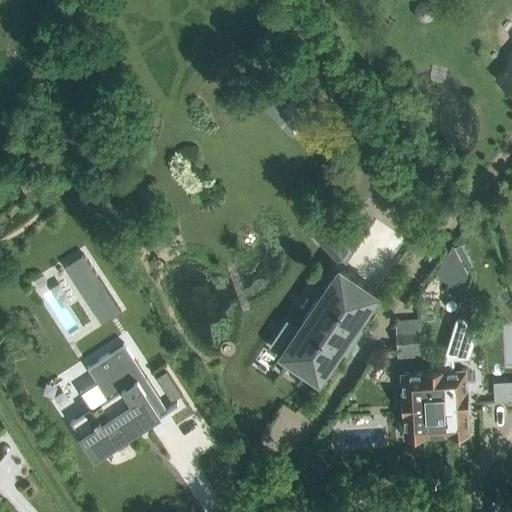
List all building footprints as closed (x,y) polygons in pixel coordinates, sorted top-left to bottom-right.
[(416,0),(415,2),(414,3),(413,5),(413,7),(413,9),(413,11),(414,13),(415,15),(416,16),(418,18),(419,19),(421,19),(423,19),(425,19),(427,19),(429,18),(431,17),(432,15),(433,13),(434,12),(434,10),(434,8),(434,6),(433,4),(432,2),(431,0),(430,0),(416,0)] [(511,89),(511,52),(507,57),(511,60),(497,79),(511,89)] [(292,84),(294,109),(312,108),(310,83),(292,84)] [(354,230),(334,208),(310,229),(337,259),(348,248),(342,240),(354,230)] [(358,322),(378,293),(340,267),(322,293),(321,293),(299,325),(299,326),(281,353),(319,378),(339,349),(340,349),(358,323),(358,322)] [(471,322),(456,317),(445,355),(445,368),(448,432),(454,431),(454,433),(470,432),(470,430),(471,430),(471,418),(469,419),(466,367),(462,367),(462,368),(454,368),(454,357),(465,357),(466,354),(467,354),(474,331),(473,331),(476,324),(471,322)] [(422,346),(421,330),(397,331),(398,347),(422,346)] [(447,349),(451,333),(440,330),(436,345),(447,349)] [(153,387),(124,342),(98,359),(118,390),(71,420),(73,423),(95,457),(162,414),(147,391),(153,387)] [(448,432),(445,368),(423,370),(426,433),(433,433),(436,435),(444,434),(445,432),(448,432)] [(166,370),(155,377),(170,401),(182,394),(166,370)] [(426,433),(423,370),(402,371),(405,421),(403,422),(403,434),(406,434),(406,436),(421,435),(420,433),(426,433)]
